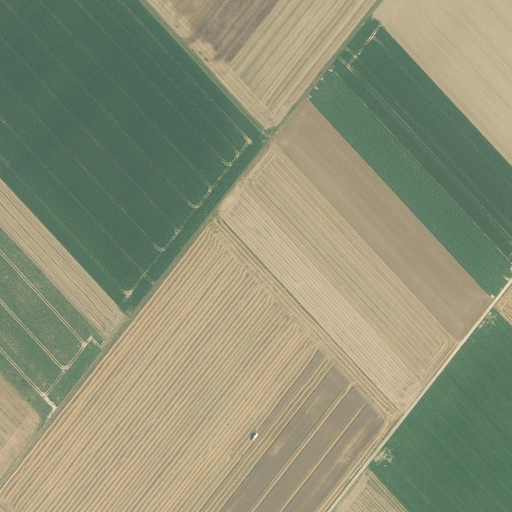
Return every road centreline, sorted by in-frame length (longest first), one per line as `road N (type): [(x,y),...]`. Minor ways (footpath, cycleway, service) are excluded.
road 1 (track): [(379,0),(0,494)]
road 2 (track): [(336,511),(511,286)]
road 3 (track): [(274,144),(142,0)]
